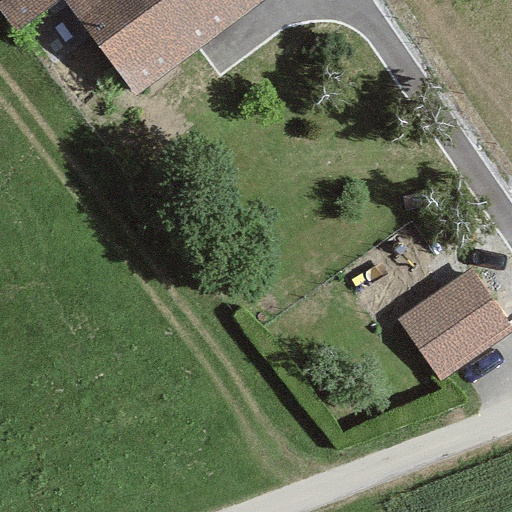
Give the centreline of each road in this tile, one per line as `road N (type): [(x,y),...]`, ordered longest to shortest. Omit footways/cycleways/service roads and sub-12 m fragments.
road 1 (unclassified): [(255,511),(511,411)]
road 2 (unknown): [(511,224),(361,0)]
